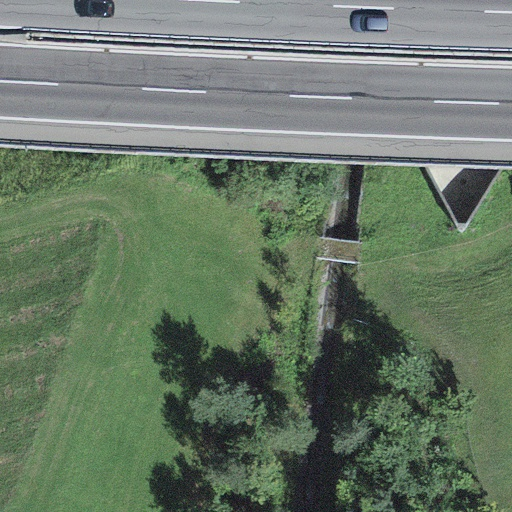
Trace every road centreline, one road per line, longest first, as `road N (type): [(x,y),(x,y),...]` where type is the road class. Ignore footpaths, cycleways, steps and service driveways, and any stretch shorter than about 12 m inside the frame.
road 1 (motorway): [(0,81),(511,104)]
road 2 (motorway): [(511,12),(181,0)]
